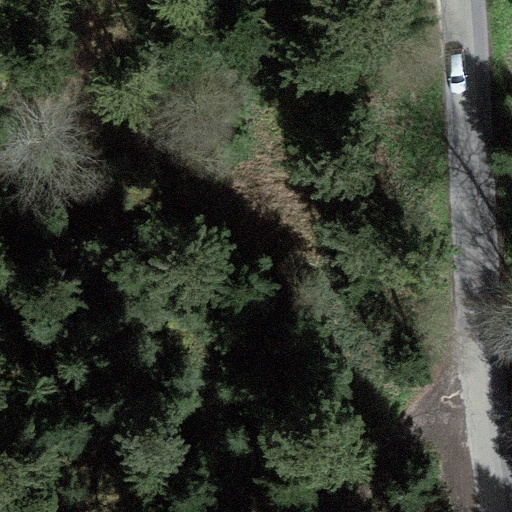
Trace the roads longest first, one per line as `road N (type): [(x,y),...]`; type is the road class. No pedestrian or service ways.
road 1 (unclassified): [(508,511),(471,207),(459,0)]
road 2 (track): [(396,511),(499,444)]
